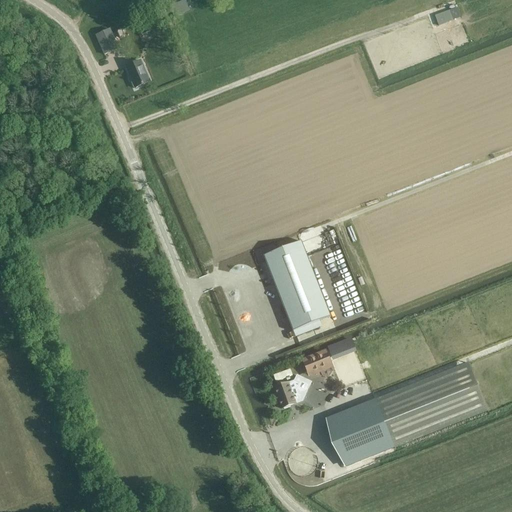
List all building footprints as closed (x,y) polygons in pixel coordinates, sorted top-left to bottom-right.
[(168,6),(174,17),(190,10),(185,0),(184,0),(181,2),(180,1),(168,6)] [(437,15),(441,25),(456,20),(453,9),(437,15)] [(117,31),(120,38),(125,36),(122,29),(117,31)] [(110,30),(96,36),(105,55),(118,49),(110,30)] [(125,68),(135,89),(150,82),(141,61),(125,68)] [(273,280),(293,331),(331,317),(302,241),(264,256),(266,263),(262,264),(269,281),(273,280)] [(344,271),(351,269),(344,250),(337,253),(344,271)] [(0,285),(0,306),(3,313),(11,310),(2,290),(0,285)] [(220,359),(237,352),(231,337),(225,340),(215,315),(204,320),(220,359)] [(325,353),(304,361),(310,376),(331,368),(325,353)] [(468,363),(327,420),(346,467),(487,412),(468,363)] [(284,410),(289,408),(289,406),(296,403),(302,401),(303,397),(299,384),(294,382),(289,384),(289,383),(273,388),(281,409),(284,408),(284,410)]
